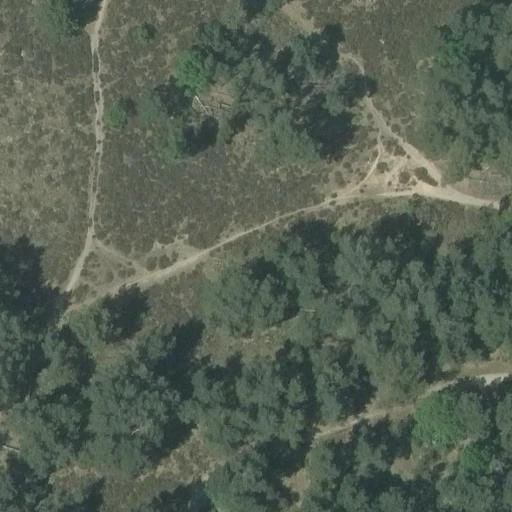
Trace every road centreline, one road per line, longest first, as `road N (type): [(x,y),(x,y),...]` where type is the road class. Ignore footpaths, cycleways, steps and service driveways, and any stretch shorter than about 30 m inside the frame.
road 1 (track): [(0,355),(165,266),(433,202),(511,217)]
road 2 (track): [(187,511),(232,461),(301,428),(511,390)]
road 3 (track): [(61,321),(93,235),(93,54),(83,0)]
road 4 (track): [(448,205),(335,43),(275,0)]
road 5 (track): [(180,511),(179,399),(212,255)]
